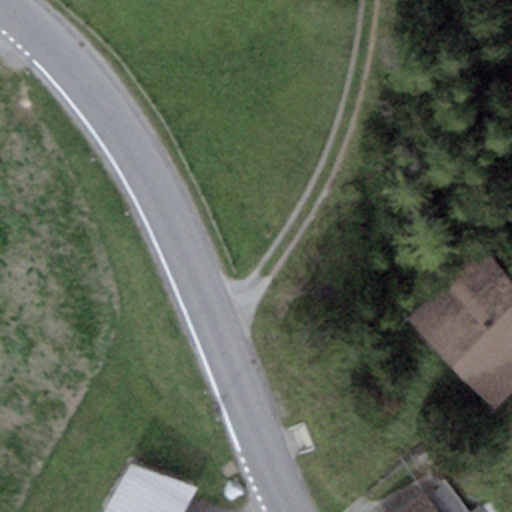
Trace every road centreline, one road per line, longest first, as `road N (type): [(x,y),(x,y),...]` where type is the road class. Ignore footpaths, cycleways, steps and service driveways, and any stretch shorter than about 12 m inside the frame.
road 1 (secondary): [(294,511),(141,162),(76,69),(1,0)]
road 2 (track): [(0,492),(75,361),(90,311),(70,229),(0,88)]
road 3 (track): [(212,315),(255,286),(327,168),(353,98),(370,0)]
